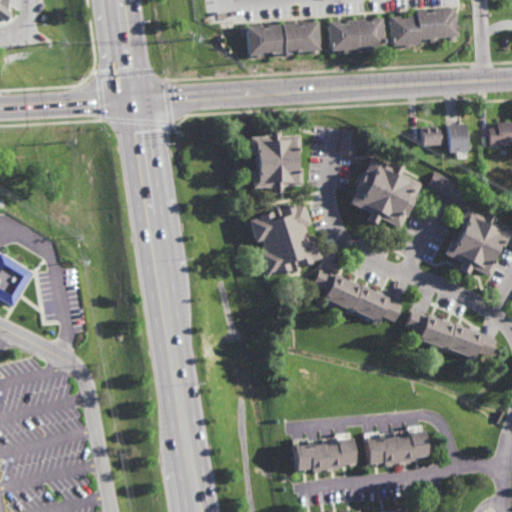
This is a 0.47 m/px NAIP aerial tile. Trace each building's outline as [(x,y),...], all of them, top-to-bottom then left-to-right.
[(454,10),(456,10),(458,33),(451,34),(451,38),(447,38),(447,35),(433,35),(433,40),(429,40),(429,36),(419,36),(419,41),(407,42),(407,46),(403,46),(403,42),(390,42),(389,14),(400,14),(400,16),(407,15),(407,13),(415,12),(416,8),(426,7),(426,10),(433,10),(433,6),(454,5),(454,10)] [(384,43),(372,44),(372,49),(368,49),(367,45),(346,46),(346,50),(342,51),(342,47),(329,48),(329,45),(328,45),(328,40),(329,40),(327,19),(338,18),(338,20),(346,20),(346,17),(364,16),(364,19),(371,18),(371,16),(382,15),(384,43)] [(313,48),(313,52),(310,52),(309,48),(298,49),(298,50),(293,50),(293,49),(285,50),(285,54),(282,54),(282,50),(272,51),(272,52),(267,52),(267,51),(256,52),(256,57),(254,57),(253,52),(247,53),(245,24),(261,23),(261,26),(266,25),(266,22),(296,20),(296,23),(301,23),(301,20),(317,19),(319,47),(313,48)] [(511,143),(489,143),(488,128),(495,127),(495,121),(511,121),(511,143)] [(446,150),(445,123),(465,123),(466,150),(446,150)] [(431,146),(427,146),(427,143),(420,144),(419,126),(439,125),(440,143),(430,143),(431,146)] [(278,134),(298,134),(298,151),(295,151),(296,167),(300,167),(300,184),(281,184),(281,192),(271,192),(271,186),(250,186),(250,170),(253,170),(253,152),(249,152),(249,135),(268,135),(268,127),(278,127),(278,134)] [(355,156),(338,153),(342,128),(359,131),(355,156)] [(391,167),(394,161),(403,165),(400,172),(421,182),(415,194),(416,194),(405,216),(404,216),(399,227),(378,217),(375,223),(366,219),(369,212),(349,203),(355,190),(353,190),(364,168),(365,169),(370,157),(391,167)] [(462,204),(425,185),(433,170),(470,188),(462,204)] [(309,223),(303,225),(306,237),(313,235),(320,257),(309,260),(310,262),(296,266),(297,270),(290,272),(289,269),(275,273),(274,272),(264,275),(257,253),(263,251),(260,239),(253,241),(246,219),(257,216),(257,214),(270,210),(269,207),(275,205),(276,208),(278,207),(292,203),(292,205),(302,202),(309,223)] [(484,217),(487,211),(494,215),(491,221),(508,231),(501,245),(498,244),(489,259),(493,261),(486,275),(471,266),(467,273),(457,268),(461,261),(444,252),(451,238),(454,240),(462,225),(457,222),(466,207),(484,217)] [(0,253),(30,273),(10,306),(0,299),(0,253)] [(332,274),(333,273),(359,285),(359,284),(388,297),(387,298),(400,304),(393,320),(380,314),(376,321),(375,320),(373,324),(369,322),(370,319),(350,309),(348,313),(343,311),(345,308),(322,297),(325,290),(310,283),(318,267),(332,274)] [(425,315),(426,314),(451,323),(452,322),(481,333),(481,334),(494,338),(488,355),(476,351),(474,358),(445,348),(443,352),(439,350),(440,347),(416,338),(418,331),(403,326),(409,309),(425,315)] [(427,457),(414,459),(414,461),(386,467),(386,466),(383,466),(383,463),(369,466),(364,440),(380,437),(381,440),(410,436),(409,434),(423,432),(427,457)] [(355,466),(340,467),(341,470),(336,470),(336,471),(313,474),(313,472),(310,473),(310,471),(295,473),(292,446),(309,444),(309,447),(337,444),(336,440),(352,439),(355,466)]
